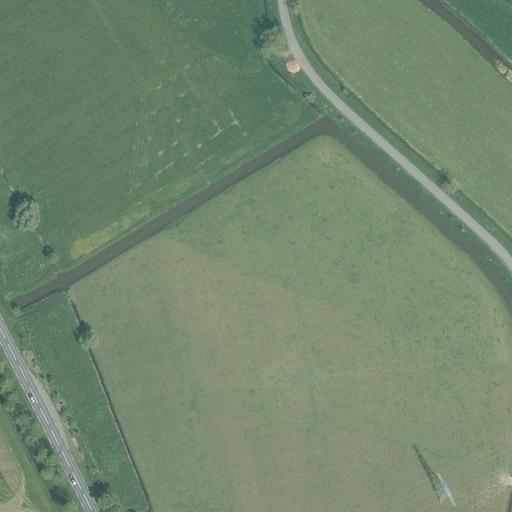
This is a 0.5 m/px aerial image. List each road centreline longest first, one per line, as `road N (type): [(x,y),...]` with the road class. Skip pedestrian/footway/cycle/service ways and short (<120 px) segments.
road 1 (unclassified): [(511,267),(316,82),(288,36),(278,0)]
road 2 (primary): [(91,511),(0,330)]
